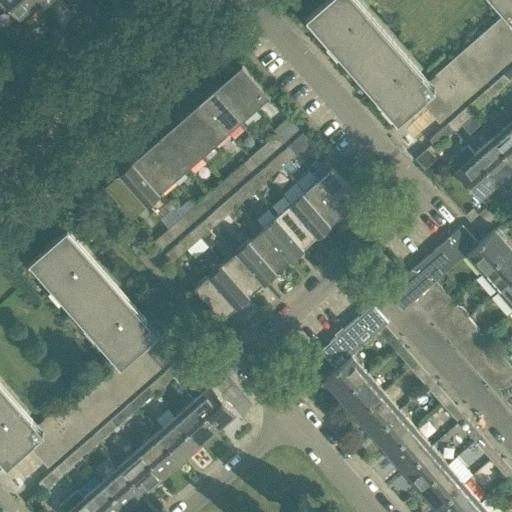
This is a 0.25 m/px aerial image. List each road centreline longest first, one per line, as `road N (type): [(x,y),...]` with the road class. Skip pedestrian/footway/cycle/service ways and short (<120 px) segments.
road 1 (residential): [(291,417),(255,371),(256,347),(422,197),(249,0)]
road 2 (tertiary): [(0,170),(194,0)]
road 3 (residential): [(184,511),(291,417)]
road 4 (residential): [(374,511),(291,417)]
